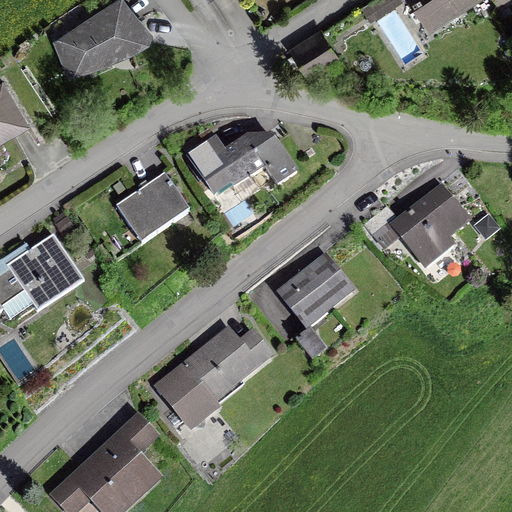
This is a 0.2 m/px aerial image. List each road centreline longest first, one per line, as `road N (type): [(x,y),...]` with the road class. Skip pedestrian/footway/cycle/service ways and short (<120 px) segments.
road 1 (residential): [(0,479),(345,184),(388,129)]
road 2 (residential): [(0,222),(149,123),(225,95)]
road 3 (residential): [(225,95),(304,102),(388,129)]
road 4 (residential): [(339,0),(272,45),(225,95)]
road 5 (residential): [(388,129),(511,144)]
